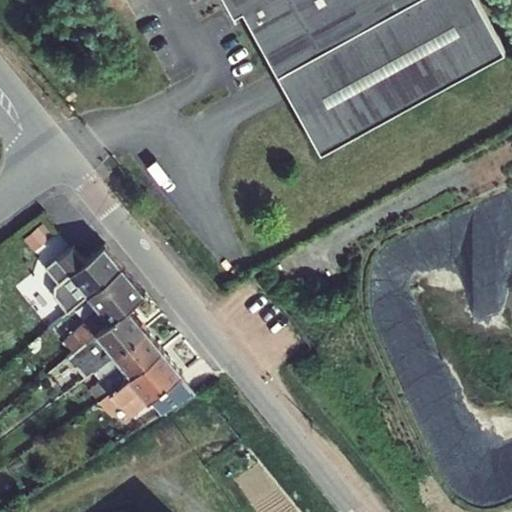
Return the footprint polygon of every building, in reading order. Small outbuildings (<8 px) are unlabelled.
[(478,0),(227,0),(235,14),(244,9),(323,151),(506,49),(478,0)] [(92,290),(124,263),(105,241),(86,257),(73,242),(47,265),(60,280),(56,283),(55,294),(69,311),(93,291),(92,290)] [(92,290),(93,291),(106,307),(59,345),(68,357),(79,348),(78,347),(129,305),(130,306),(148,292),(135,276),(124,263),(92,290)] [(130,306),(129,305),(78,347),(79,348),(68,357),(84,379),(97,370),(101,366),(148,328),(130,306)] [(48,308),(25,327),(35,339),(52,324),(58,320),(48,308)] [(58,320),(52,324),(61,334),(76,321),(68,312),(58,320)] [(101,366),(97,370),(113,389),(124,381),(165,347),(148,328),(101,366)] [(124,381),(113,389),(100,398),(109,408),(121,399),(133,412),(163,389),(173,400),(192,384),(182,373),(185,370),(165,347),(124,381)]
